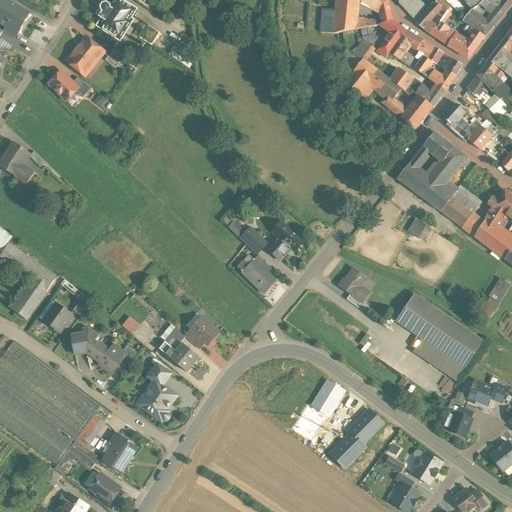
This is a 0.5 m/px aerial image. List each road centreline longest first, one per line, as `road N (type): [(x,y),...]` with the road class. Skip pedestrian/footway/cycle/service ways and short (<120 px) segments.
road 1 (track): [(196,0),(197,66),(221,139),(252,180),(327,249)]
road 2 (residential): [(429,123),(271,318),(270,349)]
road 3 (secondary): [(458,464),(329,366),(298,350),(270,349)]
road 4 (residential): [(182,452),(0,324)]
road 5 (residential): [(0,116),(79,0)]
road 6 (secondary): [(270,349),(228,376),(182,452)]
